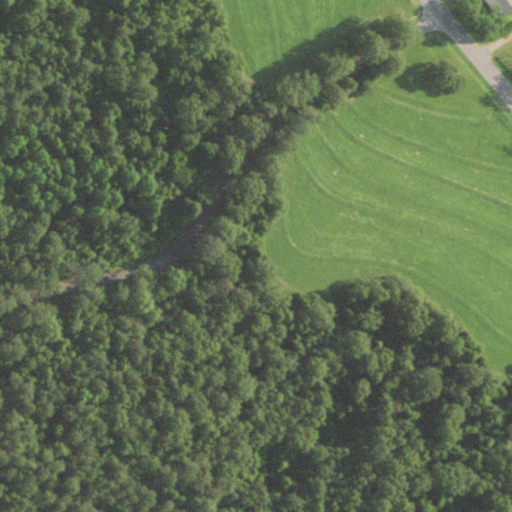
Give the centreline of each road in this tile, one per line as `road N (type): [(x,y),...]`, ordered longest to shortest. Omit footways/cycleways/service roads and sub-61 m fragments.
road 1 (residential): [(0,347),(22,322),(221,237),(442,17)]
road 2 (primary): [(511,100),(428,0)]
